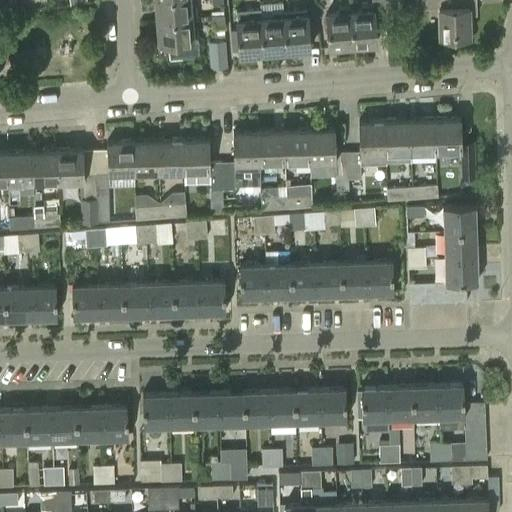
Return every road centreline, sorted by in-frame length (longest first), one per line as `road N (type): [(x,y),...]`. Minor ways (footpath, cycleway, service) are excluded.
road 1 (residential): [(0,355),(511,336)]
road 2 (residential): [(128,101),(508,67)]
road 3 (residential): [(0,113),(128,101)]
